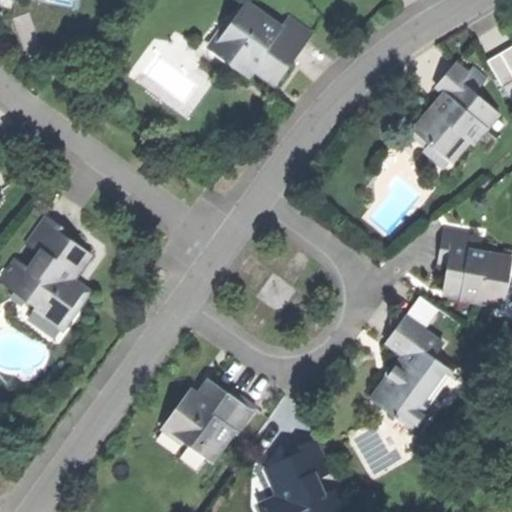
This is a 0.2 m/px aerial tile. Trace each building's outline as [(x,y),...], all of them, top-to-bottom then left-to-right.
[(232,22),(212,50),(241,70),(246,62),(278,84),(294,61),(314,32),(290,15),(282,27),(251,5),(237,25),(232,22)] [(511,45),(489,59),(503,85),(511,79),(511,45)] [(430,142),(453,161),(471,140),(475,144),(502,113),(477,91),(483,84),(458,62),(438,85),(453,98),(448,104),(444,108),(438,102),(418,124),(434,138),(430,142)] [(511,79),(503,85),(511,99),(511,79)] [(19,259),(4,281),(17,290),(21,285),(35,294),(31,300),(67,326),(90,295),(74,283),(94,254),(75,241),(79,236),(66,227),(49,215),(31,240),(44,250),(31,267),(19,259)] [(476,232),(446,227),(443,246),(440,263),(450,265),(445,290),(464,293),(465,290),(479,292),(477,301),(505,306),(511,262),(511,256),(473,250),(476,232)] [(421,295),(406,316),(426,329),(440,309),(421,295)] [(389,375),(372,399),(416,430),(432,409),(423,402),(450,366),(437,356),(446,344),(426,329),(406,316),(388,342),(405,354),(397,366),(399,367),(396,372),(392,377),(389,375)] [(187,399),(166,427),(214,462),(235,432),(239,435),(258,408),(234,390),(231,394),(223,389),(212,381),(200,396),(194,405),(187,399)] [(193,391),(187,399),(194,405),(200,396),(193,391)] [(291,455),(271,464),(285,497),(267,505),(269,511),(330,511),(337,509),(319,470),(333,464),(321,435),(303,443),(289,449),(291,455)]
